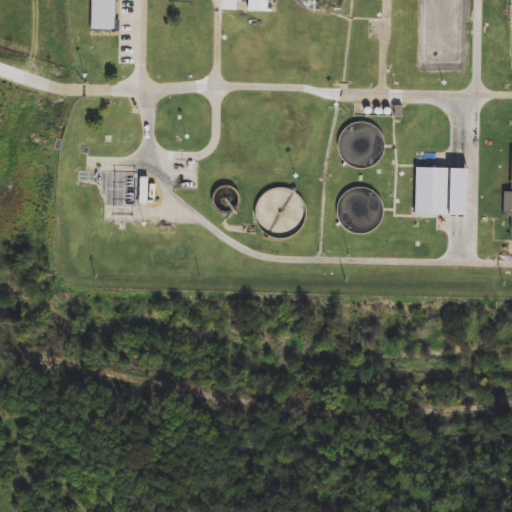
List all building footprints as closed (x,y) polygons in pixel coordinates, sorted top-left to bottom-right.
[(250,0),(250,13),(269,13),(269,0),(250,0)] [(426,0),(426,44),(464,44),(463,0),(426,0)] [(252,75),(272,49),(251,33),(231,58),(252,75)] [(164,70),(185,70),(185,42),(164,42),(164,70)] [(302,100),(245,102),(247,164),(304,162),(302,100)] [(379,155),(389,134),(369,125),(363,138),(365,140),(362,147),(379,155)] [(208,168),(235,168),(236,137),(208,137),(208,168)] [(190,168),(180,168),(180,184),(190,184),(190,168)] [(239,214),(239,189),(218,189),(218,214),(239,214)] [(300,191),(259,194),(262,239),(303,237),(300,191)]
